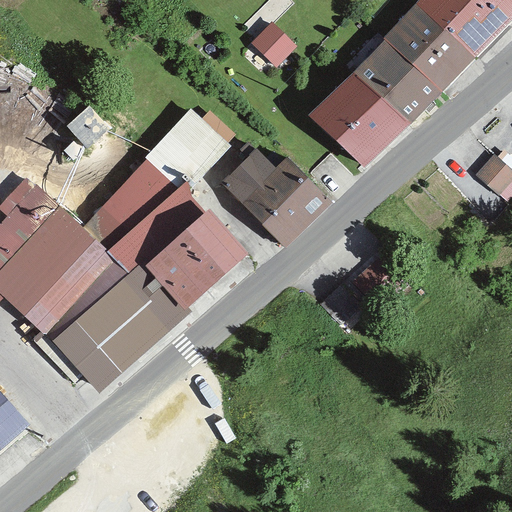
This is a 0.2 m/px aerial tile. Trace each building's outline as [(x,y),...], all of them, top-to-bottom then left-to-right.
[(432,0),(420,13),(474,59),(504,28),(472,0),(432,0)] [(511,0),(472,0),(504,28),(511,19),(511,0)] [(388,47),(440,93),(474,59),(420,13),(388,47)] [(273,28),(253,49),(276,70),(295,51),(273,28)] [(381,103),(406,126),(440,93),(388,47),(356,80),(381,103)] [(313,122),(338,146),(381,103),(356,80),(313,122)] [(362,169),(406,126),(381,103),(338,146),(362,169)] [(111,132),(91,111),(72,130),(93,151),(111,132)] [(159,154),(157,157),(191,188),(192,186),(229,147),(195,116),(159,154)] [(88,154),(77,144),(68,152),(79,163),(88,154)] [(225,188),(244,207),(284,169),(283,168),(272,157),(266,164),(249,148),(243,155),(250,163),(225,188)] [(106,278),(160,328),(243,257),(188,191),(191,188),(157,157),(86,232),(119,263),(106,278)] [(511,179),(511,171),(496,159),(479,179),(499,197),(511,179)] [(289,162),(283,168),(284,169),(244,207),(281,244),(284,247),(330,203),(328,202),(289,162)] [(0,305),(1,306),(10,296),(76,222),(39,186),(0,230),(0,305)] [(79,225),(76,222),(10,296),(12,297),(65,240),(79,225)] [(65,240),(106,278),(119,263),(86,232),(79,225),(65,240)] [(65,240),(12,297),(53,335),(106,278),(65,240)] [(388,254),(358,274),(371,293),(401,273),(388,254)] [(97,385),(160,328),(106,278),(53,335),(97,385)] [(354,302),(342,290),(323,309),(343,329),(362,309),(354,302)] [(0,393),(0,448),(27,425),(0,393)]
